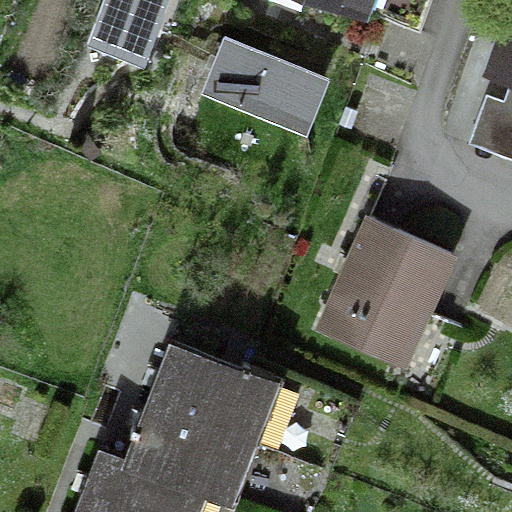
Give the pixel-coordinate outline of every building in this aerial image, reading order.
[(431,0),(326,0),(419,34),(431,0)] [(511,24),(508,23),(491,71),(510,78),(504,101),(511,104),(511,24)] [(344,76),(233,35),(210,95),(322,136),(344,76)] [(511,104),(504,101),(487,98),(470,143),(511,160),(511,104)] [(464,256),(375,218),(327,331),(416,368),(464,256)] [(148,397),(246,434),(269,373),(171,336),(148,397)] [(246,434),(148,397),(126,455),(197,482),(224,492),(246,434)] [(185,511),(197,482),(126,455),(101,445),(78,504),(100,511),(185,511)] [(511,511),(511,491),(493,484),(482,511),(511,511)]
